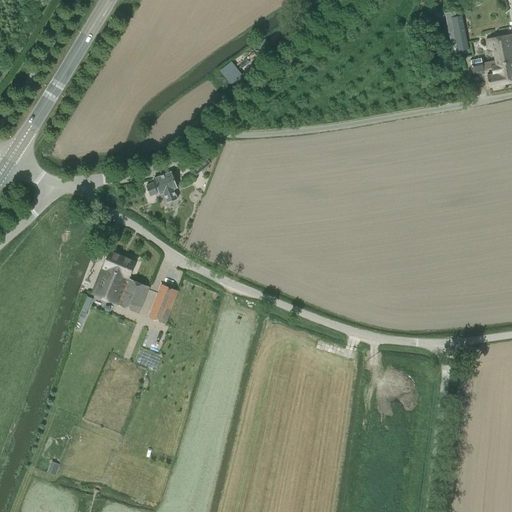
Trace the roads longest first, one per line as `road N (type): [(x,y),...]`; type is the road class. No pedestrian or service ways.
road 1 (unclassified): [(448,345),(354,333),(260,297),(183,262),(92,201),(84,183)]
road 2 (unclassified): [(200,140),(309,132),(511,98)]
road 3 (track): [(235,511),(267,372),(296,347),(348,353),(355,333)]
road 4 (unclassified): [(200,140),(351,0)]
road 5 (secondary): [(8,160),(111,0)]
road 6 (unclassified): [(429,511),(448,345)]
road 7 (unclassified): [(84,183),(161,170),(200,140)]
